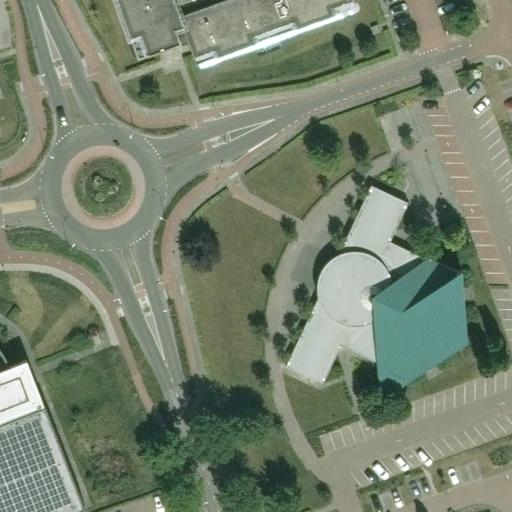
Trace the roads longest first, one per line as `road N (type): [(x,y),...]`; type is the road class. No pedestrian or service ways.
road 1 (residential): [(437,59),(254,127)]
road 2 (secondary): [(100,244),(176,395)]
road 3 (secondary): [(176,395),(136,232)]
road 4 (secondary): [(41,21),(66,151)]
road 5 (secondary): [(101,137),(41,21)]
road 6 (secondary): [(219,511),(176,395)]
